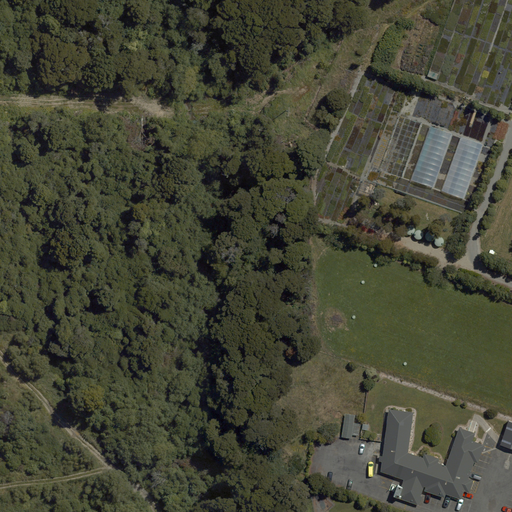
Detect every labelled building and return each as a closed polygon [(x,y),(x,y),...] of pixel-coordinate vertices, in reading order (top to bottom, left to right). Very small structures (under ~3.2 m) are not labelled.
[(422,123),(399,115),(379,170),(402,178),(422,123)] [(452,134),(430,126),(411,180),(433,188),(452,134)] [(483,144),(461,136),(442,191),(463,198),(483,144)] [(371,197),(376,184),(363,179),(358,193),(371,197)] [(413,412),(389,409),(381,472),(404,480),(398,498),(419,506),(424,491),(444,498),(446,494),(461,499),(464,491),(469,493),(474,481),(468,479),(475,462),(478,463),(484,445),(473,441),(475,433),(459,428),(446,466),(438,463),(439,459),(424,454),(423,458),(408,453),(413,412)] [(355,415),(345,414),(342,437),(352,438),(352,435),(358,436),(360,423),(354,423),(355,415)] [(511,449),(511,422),(508,421),(500,445),(511,449)]
